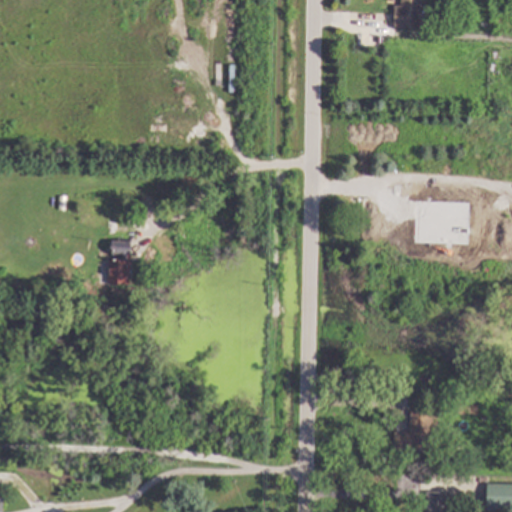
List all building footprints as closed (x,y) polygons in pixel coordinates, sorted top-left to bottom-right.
[(423,0),(422,29),(395,28),(396,5),(401,5),(401,0),(423,0)] [(417,242),(390,242),(391,184),(418,185),(417,242)] [(132,283),(103,283),(103,272),(109,272),(109,259),(114,259),(114,254),(107,254),(106,241),(132,241),(132,283)] [(65,277),(64,289),(53,289),(53,277),(65,277)] [(482,418),(458,418),(458,404),(483,404),(482,418)] [(439,452),(395,452),(395,432),(411,432),(411,411),(439,411),(439,452)] [(511,510),(511,484),(485,484),(485,510),(511,510)] [(449,511),(426,511),(427,491),(450,491),(449,511)]
